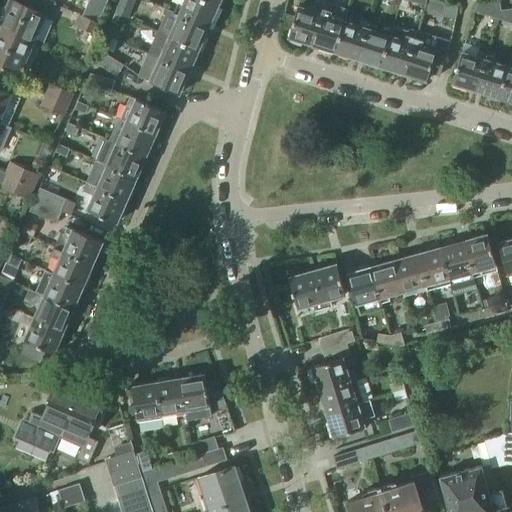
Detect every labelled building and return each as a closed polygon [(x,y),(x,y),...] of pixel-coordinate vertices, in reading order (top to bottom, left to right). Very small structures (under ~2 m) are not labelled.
[(45,13),(15,0),(8,0),(0,20),(0,26),(32,41),(45,13)] [(120,0),(115,13),(129,18),(135,0),(120,0)] [(177,6),(173,14),(207,29),(217,7),(201,0),(185,0),(182,8),(177,6)] [(500,2),(479,4),(476,12),(500,20),(503,12),(502,12),(500,2)] [(458,7),(446,4),(443,16),(456,18),(458,7)] [(298,7),(298,8),(288,37),(312,44),(323,9),(316,7),(314,12),(298,7)] [(332,12),(323,9),(312,44),(335,52),(345,20),(331,16),(332,12)] [(511,10),(503,12),(500,20),(511,24),(511,10)] [(94,33),(99,22),(79,14),(74,26),(94,33)] [(170,36),(169,38),(198,51),(207,29),(173,14),(169,23),(175,25),(170,36)] [(360,25),(345,20),(335,52),(357,59),(368,24),(360,22),(360,25)] [(368,24),(357,59),(381,66),(391,34),(377,30),(378,26),(368,24)] [(0,58),(21,68),(32,41),(0,26),(0,58)] [(106,37),(118,42),(122,32),(110,27),(106,37)] [(391,34),(381,66),(403,73),(416,31),(412,29),(408,32),(393,27),(391,34)] [(451,41),(416,31),(403,73),(427,81),(430,72),(441,76),(451,41)] [(149,54),(155,56),(154,58),(188,73),(198,51),(169,38),(170,36),(158,32),(149,54)] [(118,42),(106,37),(102,48),(114,53),(118,42)] [(94,60),(115,74),(123,64),(101,51),(94,60)] [(477,58),(462,53),(452,83),(477,91),(488,56),(478,53),(477,58)] [(497,59),(488,56),(477,91),(499,98),(509,67),(495,63),(497,59)] [(150,66),(156,68),(149,82),(178,95),(188,73),(154,58),(150,66)] [(511,68),(509,67),(499,98),(511,102),(511,68)] [(86,85),(111,93),(115,80),(90,72),(86,85)] [(45,95),(66,104),(71,92),(51,83),(45,95)] [(0,118),(11,94),(0,89),(0,118)] [(66,104),(45,95),(40,107),(60,116),(66,104)] [(133,108),(127,122),(155,134),(165,112),(131,97),(127,105),(133,108)] [(88,106),(78,102),(75,109),(85,114),(88,106)] [(106,138),(106,139),(117,144),(145,156),(155,134),(127,122),(126,122),(119,119),(109,140),(106,138)] [(65,130),(76,135),(79,128),(69,123),(65,130)] [(117,144),(106,139),(96,161),(135,178),(145,156),(117,144)] [(55,151),(67,156),(70,149),(58,144),(55,151)] [(2,172),(35,186),(40,175),(7,161),(2,172)] [(96,161),(86,183),(125,201),(135,178),(96,161)] [(35,186),(2,172),(0,177),(0,186),(30,199),(35,186)] [(83,191),(93,196),(87,209),(116,222),(125,201),(86,183),(83,191)] [(66,199),(41,187),(35,201),(60,212),(66,199)] [(60,212),(35,201),(30,212),(55,223),(60,212)] [(53,247),(63,251),(62,253),(92,266),(102,242),(67,227),(64,234),(60,232),(53,247)] [(18,243),(29,247),(32,238),(21,234),(18,243)] [(494,267),(485,235),(465,241),(476,277),(485,275),(484,270),(494,267)] [(511,240),(497,245),(506,276),(511,273),(511,240)] [(478,282),(476,277),(465,241),(442,248),(451,280),(453,285),(454,289),(478,282)] [(453,285),(451,280),(442,248),(418,255),(429,292),(438,289),(453,285)] [(59,260),(53,273),(53,275),(82,288),(92,266),(62,253),(53,249),(50,256),(59,260)] [(7,264),(20,269),(23,260),(11,255),(7,264)] [(395,261),(405,294),(404,294),(404,299),(429,292),(418,255),(407,258),(395,261)] [(405,294),(395,261),(373,268),(384,303),(390,301),(389,298),(392,297),(393,297),(404,294),(405,294)] [(314,272),(290,278),(294,290),(292,290),(293,295),(295,294),(299,308),(314,304),(316,311),(324,308),(333,306),(331,299),(346,295),(338,265),(314,272)] [(373,268),(350,275),(362,315),(383,309),(382,304),(384,303),(373,268)] [(49,282),(44,296),(43,296),(73,309),(82,288),(53,275),(53,273),(46,270),(42,279),(49,282)] [(39,307),(34,318),(33,319),(63,331),(73,309),(43,296),(44,296),(29,289),(24,300),(39,307)] [(485,309),(488,317),(498,314),(495,306),(485,309)] [(488,317),(485,309),(470,313),(473,322),(488,317)] [(20,321),(30,326),(24,340),(53,353),(63,331),(33,319),(34,318),(23,313),(20,321)] [(438,322),(440,331),(452,327),(450,319),(438,322)] [(440,331),(438,322),(425,326),(427,334),(440,331)] [(355,342),(352,330),(321,338),(324,351),(347,344),(355,342)] [(404,345),(401,333),(391,336),(390,345),(400,347),(404,345)] [(377,342),(390,345),(391,336),(378,334),(377,342)] [(324,351),(328,362),(314,366),(321,390),(355,380),(353,371),(347,372),(344,358),(351,356),(347,344),(324,351)] [(179,379),(185,416),(186,420),(209,416),(202,375),(179,379)] [(154,383),(160,415),(175,413),(176,417),(185,416),(179,379),(154,383)] [(360,394),(355,380),(321,390),(327,413),(362,402),(360,394)] [(160,415),(154,383),(130,387),(136,423),(147,422),(146,418),(160,415)] [(41,416),(30,411),(20,434),(32,439),(37,428),(58,437),(76,397),(74,397),(75,395),(57,387),(56,389),(54,388),(41,416)] [(58,437),(80,447),(75,458),(87,463),(96,441),(85,436),(98,407),(96,406),(97,404),(79,396),(78,398),(76,397),(58,437)] [(511,399),(509,400),(508,433),(483,439),(491,468),(507,464),(511,464),(511,399)] [(363,403),(362,402),(327,413),(334,437),(365,428),(362,419),(375,416),(371,401),(363,403)] [(391,432),(416,425),(412,413),(388,420),(391,432)] [(422,443),(418,430),(408,434),(412,446),(422,443)] [(412,446),(408,434),(397,437),(401,449),(412,446)] [(217,449),(213,437),(190,444),(194,457),(199,456),(217,449)] [(401,449),(397,437),(387,440),(391,453),(401,449)] [(391,453),(387,440),(377,443),(381,456),(391,453)] [(134,452),(131,442),(114,448),(117,458),(124,455),(134,452)] [(381,456),(377,443),(366,447),(370,459),(381,456)] [(370,459),(366,447),(356,450),(360,462),(370,459)] [(221,448),(217,449),(199,456),(203,467),(225,460),(221,448)] [(360,462),(356,450),(333,457),(337,470),(360,462)] [(134,452),(124,455),(117,458),(106,461),(110,472),(138,464),(136,456),(134,452)] [(145,453),(136,456),(138,464),(141,474),(151,471),(145,453)] [(199,456),(194,457),(189,459),(193,470),(203,467),(199,456)] [(180,462),(184,473),(193,470),(189,459),(180,462)] [(184,473),(180,462),(151,471),(155,483),(156,482),(184,473)] [(141,474),(138,464),(110,472),(114,485),(141,476),(141,474)] [(481,466),(440,477),(449,511),(492,511),(493,511),(507,507),(503,489),(489,493),(481,466)] [(248,511),(233,467),(197,479),(208,511),(248,511)] [(151,471),(141,474),(141,476),(144,486),(155,483),(151,471)] [(411,477),(413,481),(381,491),(387,511),(423,511),(421,504),(438,499),(429,471),(411,477)] [(144,486),(141,476),(114,485),(118,497),(145,488),(144,486)] [(156,482),(155,483),(144,486),(145,488),(147,495),(159,491),(156,482)] [(63,508),(85,501),(79,483),(57,490),(63,508)] [(148,500),(147,495),(145,488),(118,497),(122,509),(148,500)] [(147,495),(148,500),(151,511),(166,511),(159,491),(147,495)] [(387,511),(381,491),(348,501),(351,511),(387,511)] [(18,511),(33,511),(40,510),(35,497),(16,503),(18,511)] [(122,511),(151,511),(148,500),(122,509),(122,511)]
